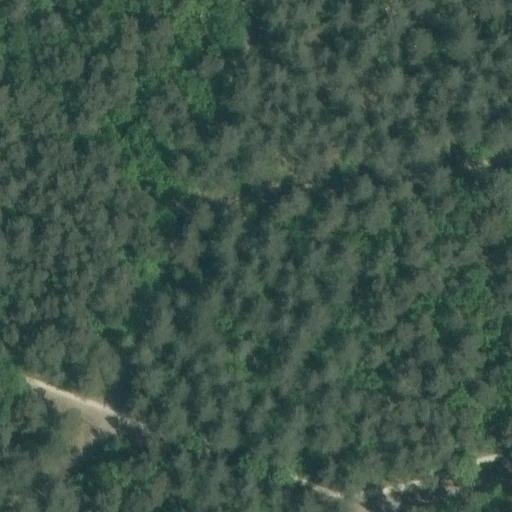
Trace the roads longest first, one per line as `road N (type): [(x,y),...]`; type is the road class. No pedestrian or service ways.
road 1 (track): [(350,491),(0,363)]
road 2 (track): [(0,490),(99,400),(164,204)]
road 3 (track): [(511,439),(350,491)]
